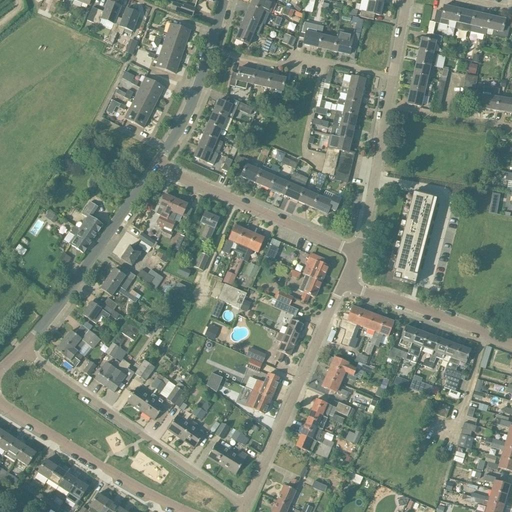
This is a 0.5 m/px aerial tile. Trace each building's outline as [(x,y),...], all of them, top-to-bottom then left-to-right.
[(275,3),(268,0),(252,0),(250,5),(270,14),(275,3)] [(368,0),(366,12),(361,11),(359,17),(373,20),(374,15),(380,16),(383,4),(368,0)] [(113,25),(116,17),(121,6),(108,1),(104,12),(92,7),(87,21),(99,25),(101,20),(113,25)] [(194,8),(183,5),(174,2),(171,10),(180,13),(192,16),(194,8)] [(270,14),(250,5),(245,17),(258,23),(263,11),(269,14),(270,14)] [(459,10),(443,6),(442,12),(436,11),(433,23),(440,24),(447,26),(448,21),(456,23),(459,10)] [(113,25),(111,29),(106,43),(111,45),(116,32),(122,35),(124,29),(132,32),(139,14),(126,9),(122,20),(116,17),(113,25)] [(459,10),(456,23),(455,29),(470,32),(471,26),(474,13),(459,10)] [(474,13),(471,26),(470,32),(485,36),(486,29),(489,16),(474,13)] [(503,20),(489,16),(486,29),(493,31),(492,36),(507,39),(509,27),(503,26),(505,20),(503,20)] [(258,23),(245,17),(240,28),(253,34),(258,23)] [(333,52),(349,56),(350,50),(356,51),(363,20),(356,19),(355,22),(359,23),(357,33),(354,33),(354,34),(338,31),(333,52)] [(289,22),(287,29),(294,31),(296,24),(289,22)] [(318,49),(321,36),(322,28),(304,23),(303,27),(301,26),(298,37),(304,38),(302,45),(318,49)] [(166,35),(180,40),(186,42),(190,31),(170,24),(166,35)] [(253,34),(240,28),(235,40),(248,46),(253,34)] [(333,52),(338,31),(336,39),(321,36),(318,49),(333,52)] [(281,42),(292,47),(295,38),(284,33),(281,42)] [(418,52),(432,55),(435,42),(441,43),(442,37),(430,34),(429,40),(421,39),(418,52)] [(186,42),(180,40),(166,35),(163,46),(176,50),(183,53),(186,42)] [(137,42),(131,40),(127,53),(132,55),(137,42)] [(266,40),(261,51),(267,53),(272,43),(266,40)] [(183,53),(176,50),(163,46),(159,57),(172,61),(179,63),(183,53)] [(416,64),(430,67),(430,66),(436,68),(438,56),(432,55),(418,52),(416,64)] [(179,63),(172,61),(159,57),(155,68),(175,74),(179,63)] [(413,76),(427,79),(430,67),(416,64),(413,76)] [(255,72),(239,68),(237,75),(232,74),(230,85),(247,89),(248,84),(252,85),(255,72)] [(329,68),(327,77),(326,77),(324,84),(329,85),(333,69),(329,68)] [(255,72),(252,85),(267,88),(270,75),(255,72)] [(270,75),(267,88),(282,92),(282,94),(287,95),(289,85),(284,84),(285,79),(284,79),(284,77),(279,75),(278,77),(270,75)] [(464,82),(476,84),(477,77),(465,75),(464,82)] [(410,88),(430,92),(432,86),(426,85),(427,79),(413,76),(410,88)] [(341,88),(362,93),(365,80),(351,77),(349,83),(343,82),(342,84),(341,88)] [(159,98),(164,87),(145,78),(140,89),(159,98)] [(496,111),(498,98),(499,90),(484,88),(485,85),(478,84),(475,102),(481,103),(480,108),(496,111)] [(345,102),(359,105),(362,93),(341,88),(340,93),(347,95),(345,101),(345,102)] [(410,88),(408,99),(407,104),(421,107),(423,96),(429,98),(430,92),(410,88)] [(475,90),(463,88),(462,94),(474,96),(475,90)] [(159,98),(140,89),(135,99),(153,108),(159,98)] [(434,105),(440,107),(442,95),(436,94),(434,105)] [(213,112),(226,118),(231,120),(232,120),(239,103),(228,98),(225,103),(218,100),(213,112)] [(496,111),(511,114),(511,108),(511,100),(498,98),(496,111)] [(153,108),(135,99),(129,109),(148,118),(153,108)] [(359,105),(345,102),(338,100),(338,104),(344,106),(343,113),(342,114),(356,117),(359,105)] [(148,118),(129,109),(124,119),(143,129),(148,118)] [(354,129),(356,117),(342,114),(343,113),(336,111),(335,116),(333,124),(354,129)] [(231,120),(226,118),(213,112),(208,123),(221,129),(222,129),(227,131),(231,120)] [(221,129),(208,123),(203,135),(217,140),(221,129)] [(337,137),(351,141),(354,129),(333,124),(330,136),(337,137)] [(258,139),(246,134),(243,140),(255,145),(258,139)] [(217,140),(203,135),(198,146),(217,155),(222,143),(217,140)] [(339,151),(341,151),(348,153),(348,152),(351,141),(337,137),(330,136),(327,148),(334,149),(334,150),(339,151)] [(198,146),(193,157),(212,166),(217,155),(198,146)] [(334,149),(327,148),(325,155),(338,157),(339,151),(334,150),(334,149)] [(341,151),(340,158),(353,161),(354,154),(348,152),(348,153),(341,151)] [(338,157),(325,155),(324,161),(336,164),(338,157)] [(233,167),(237,169),(238,166),(242,158),(238,157),(233,167)] [(260,171),(246,165),(248,160),(242,158),(238,166),(237,169),(243,171),(240,177),(255,184),(260,171)] [(353,161),(340,158),(338,163),(351,166),(353,161)] [(226,159),(221,170),(227,172),(232,161),(226,159)] [(290,161),(287,166),(295,170),(297,164),(290,161)] [(336,164),(324,161),(322,167),(335,170),(336,164)] [(338,163),(338,164),(337,169),(350,172),(351,166),(338,163)] [(262,166),(260,171),(255,184),(269,190),(275,177),(277,172),(262,166)] [(333,177),(335,170),(322,167),(321,174),(333,177)] [(337,169),(337,171),(336,175),(349,178),(350,172),(337,169)] [(318,173),(316,178),(324,182),(326,177),(318,173)] [(349,178),(336,175),(334,181),(348,184),(349,178)] [(275,177),(269,190),(283,196),(289,183),(275,177)] [(289,183),(283,196),(298,202),(303,190),(306,184),(291,178),(289,183)] [(312,208),(318,196),(303,190),(298,202),(312,208)] [(433,198),(413,192),(392,271),(394,272),(392,279),(414,285),(417,276),(413,275),(433,198)] [(500,195),(492,193),(489,213),(496,214),(500,195)] [(176,200),(164,195),(159,207),(156,214),(160,216),(157,223),(160,224),(159,227),(163,229),(176,200)] [(318,196),(312,208),(327,215),(329,209),(335,212),(340,200),(334,197),(332,202),(318,196)] [(176,200),(163,229),(160,235),(170,239),(172,233),(170,232),(175,222),(173,221),(176,214),(182,216),(187,205),(176,200)] [(75,227),(74,228),(93,240),(102,225),(91,217),(98,207),(90,202),(82,214),(87,218),(78,230),(75,227)] [(204,213),(200,223),(206,225),(201,237),(209,240),(214,229),(219,219),(204,213)] [(234,252),(244,230),(234,226),(228,240),(229,240),(224,252),(228,254),(233,242),(237,244),(234,251),(234,252)] [(93,240),(74,228),(70,234),(69,233),(64,240),(83,254),(93,240)] [(243,260),(244,260),(255,235),(244,230),(234,252),(241,254),(239,259),(243,261),(243,260)] [(152,248),(155,242),(142,232),(137,239),(152,248)] [(255,235),(244,260),(247,262),(252,250),(258,253),(264,239),(262,238),(263,235),(258,233),(256,235),(255,235)] [(129,246),(120,259),(131,266),(140,253),(139,253),(142,249),(137,245),(134,249),(129,246)] [(269,246),(264,257),(273,260),(278,249),(269,246)] [(209,257),(200,253),(194,268),(197,269),(203,272),(209,257)] [(322,282),(328,266),(323,264),(325,260),(310,254),(306,263),(308,263),(303,274),(305,275),(310,277),(322,282)] [(242,261),(239,259),(238,261),(239,262),(233,274),(227,271),(223,280),(222,282),(231,286),(242,261)] [(258,267),(251,264),(247,274),(254,277),(258,267)] [(107,279),(125,291),(135,276),(123,268),(119,273),(114,269),(107,279)] [(177,274),(187,278),(190,272),(180,268),(177,274)] [(149,285),(154,279),(151,277),(141,270),(136,277),(149,285)] [(290,275),(300,279),(303,274),(293,270),(290,275)] [(154,272),(151,277),(154,279),(149,285),(155,289),(158,286),(163,278),(154,272)] [(322,282),(310,277),(305,275),(298,291),(303,294),(300,302),(305,305),(309,296),(314,298),(322,282)] [(125,291),(107,279),(100,289),(111,297),(116,290),(125,297),(125,296),(134,302),(136,299),(128,293),(125,291)] [(224,284),(217,281),(210,296),(217,300),(224,284)] [(247,294),(224,284),(217,300),(240,309),(247,294)] [(140,296),(139,295),(130,289),(128,293),(136,299),(138,300),(140,296)] [(292,297),(279,292),(276,299),(289,305),(292,297)] [(276,300),(273,307),(286,312),(288,306),(276,300)] [(116,320),(119,315),(104,304),(100,309),(91,302),(82,315),(96,324),(101,316),(107,320),(110,316),(116,320)] [(348,347),(361,311),(352,307),(346,321),(352,324),(348,335),(345,334),(341,344),(348,347)] [(360,326),(367,329),(372,315),(361,311),(348,347),(354,349),(358,339),(355,338),(360,326)] [(279,333),(296,341),(303,325),(302,324),(304,320),(293,315),(287,329),(282,326),(279,333)] [(372,315),(367,329),(364,336),(372,339),(370,344),(368,343),(364,352),(370,355),(374,346),(384,319),(372,315)] [(153,319),(149,326),(157,331),(162,325),(153,319)] [(384,319),(374,346),(378,347),(383,335),(388,337),(393,323),(384,319)] [(208,323),(203,335),(213,339),(218,327),(208,323)] [(123,335),(134,340),(138,331),(126,326),(123,335)] [(416,331),(405,327),(400,340),(399,344),(410,348),(416,331)] [(71,331),(63,340),(79,353),(86,344),(92,349),(100,340),(89,331),(81,340),(80,340),(81,339),(71,331)] [(410,348),(405,360),(411,362),(413,356),(418,358),(427,334),(416,331),(410,348)] [(279,333),(276,341),(281,343),(277,352),(278,352),(274,361),(280,363),(284,354),(289,357),(296,341),(279,333)] [(427,334),(418,358),(419,358),(422,348),(433,352),(438,339),(427,334)] [(438,339),(433,352),(434,352),(430,362),(434,363),(435,358),(441,360),(448,342),(438,339)] [(79,353),(63,340),(55,350),(76,366),(79,362),(73,358),(77,352),(78,353),(79,353)] [(448,342),(441,360),(452,364),(459,346),(448,342)] [(112,358),(120,348),(113,343),(106,353),(112,358)] [(459,346),(452,364),(453,364),(451,370),(450,370),(448,375),(460,379),(462,374),(455,371),(459,361),(465,363),(470,350),(459,346)] [(391,348),(388,359),(394,361),(398,351),(391,348)] [(262,363),(265,356),(250,349),(246,356),(262,363)] [(331,366),(345,372),(357,378),(358,375),(355,373),(356,369),(348,365),(348,363),(334,357),(334,359),(331,358),(329,363),(331,365),(331,366)] [(259,373),(263,364),(251,359),(247,368),(259,373)] [(432,369),(434,363),(430,362),(424,359),(422,366),(432,369)] [(104,386),(115,369),(119,363),(115,360),(111,366),(106,363),(102,368),(101,368),(94,380),(104,386)] [(120,364),(120,363),(115,369),(104,386),(114,393),(121,382),(123,379),(128,382),(134,373),(128,369),(130,365),(122,360),(120,364)] [(134,374),(145,381),(154,367),(142,360),(134,374)] [(90,362),(83,372),(89,376),(96,366),(90,362)] [(374,370),(362,365),(359,371),(371,377),(374,370)] [(357,378),(345,372),(331,366),(325,378),(339,384),(343,376),(356,381),(357,378)] [(444,374),(448,375),(447,380),(446,381),(458,385),(460,379),(448,375),(450,370),(446,368),(444,374)] [(206,386),(216,393),(222,378),(211,373),(206,386)] [(158,374),(150,387),(167,398),(175,385),(158,374)] [(264,383),(257,380),(252,391),(271,399),(277,383),(276,383),(278,379),(268,374),(264,383)] [(394,385),(405,389),(408,381),(397,377),(394,385)] [(338,388),(339,384),(325,378),(321,387),(336,393),(338,388)] [(477,380),(473,391),(480,392),(483,382),(477,380)] [(458,385),(446,381),(444,388),(455,392),(458,385)] [(387,384),(381,382),(379,387),(385,390),(387,384)] [(420,382),(417,392),(428,396),(432,387),(420,382)] [(183,392),(175,386),(166,400),(174,405),(183,392)] [(140,411),(150,397),(137,388),(127,402),(140,411)] [(271,399),(252,391),(246,407),(264,415),(271,399)] [(150,397),(140,411),(154,421),(164,407),(161,405),(163,401),(152,394),(150,397)] [(326,418),(331,420),(331,421),(336,423),(338,417),(333,415),(332,417),(328,415),(332,406),(316,400),(311,411),(326,418)] [(442,405),(435,402),(430,413),(438,416),(442,405)] [(347,416),(351,408),(339,403),(335,411),(347,416)] [(442,405),(438,416),(445,419),(450,407),(442,405)] [(201,410),(197,407),(192,414),(196,417),(201,410)] [(466,416),(472,418),(474,409),(469,407),(466,416)] [(201,410),(196,417),(200,420),(205,413),(201,410)] [(326,418),(311,411),(306,423),(321,430),(326,418)] [(180,439),(190,425),(177,416),(167,430),(180,439)] [(508,435),(511,436),(511,426),(510,426),(511,423),(508,422),(495,419),(493,424),(509,429),(508,435)] [(321,430),(306,423),(300,435),(316,442),(321,430)] [(475,427),(464,423),(462,429),(474,432),(475,427)] [(215,435),(222,439),(229,428),(222,424),(215,435)] [(355,424),(353,429),(363,434),(365,428),(355,424)] [(204,435),(190,425),(180,439),(194,449),(204,435)] [(347,430),(345,441),(358,443),(360,432),(347,430)] [(241,435),(236,432),(231,440),(236,443),(241,435)] [(6,452),(14,439),(4,433),(0,438),(0,448),(0,449),(6,452)] [(246,438),(241,435),(236,443),(241,446),(246,438)] [(316,442),(300,435),(295,447),(311,454),(316,442)] [(470,437),(460,435),(457,446),(458,446),(471,450),(474,438),(470,437)] [(492,443),(504,447),(511,448),(511,436),(508,435),(505,444),(493,440),(492,443)] [(14,463),(25,446),(14,439),(6,452),(6,453),(4,456),(14,463)] [(331,448),(332,449),(335,443),(324,439),(322,444),(326,446),(323,451),(329,453),(331,448)] [(221,466),(230,452),(216,443),(207,458),(221,466)] [(503,451),(501,459),(511,461),(511,448),(504,447),(492,443),(490,447),(503,451)] [(322,444),(318,454),(328,458),(332,449),(331,448),(329,453),(323,451),(326,446),(322,444)] [(36,453),(25,446),(14,463),(17,460),(27,466),(36,453)] [(235,455),(230,452),(221,466),(235,475),(247,456),(238,451),(235,455)] [(511,461),(501,459),(499,466),(488,463),(486,468),(497,471),(498,468),(511,472),(511,461)] [(47,480),(56,467),(45,460),(37,473),(47,480)] [(66,473),(56,467),(47,480),(58,487),(66,473)] [(347,479),(359,485),(363,478),(350,472),(347,479)] [(8,473),(5,477),(16,484),(18,480),(8,473)] [(66,473),(58,487),(68,494),(77,480),(66,473)] [(491,490),(506,495),(509,485),(494,481),(495,478),(485,475),(483,480),(493,483),(491,490)] [(277,502),(288,507),(295,491),(299,482),(293,479),(289,488),(284,486),(277,502)] [(77,480),(68,494),(69,494),(65,499),(76,506),(79,500),(79,501),(88,488),(77,480)] [(313,481),(310,487),(323,492),(325,486),(313,481)] [(36,498),(39,493),(28,486),(25,490),(36,498)] [(488,502),(503,506),(506,495),(491,490),(489,499),(488,502)] [(39,493),(36,498),(47,504),(49,500),(39,493)] [(96,511),(100,511),(108,500),(98,494),(89,507),(96,511)] [(471,494),(470,501),(483,504),(484,496),(471,494)] [(60,507),(49,500),(47,504),(57,511),(60,507)] [(115,511),(118,507),(108,500),(100,511),(115,511)] [(277,502),(272,511),(286,511),(288,507),(277,502)] [(487,506),(485,511),(501,511),(503,506),(488,502),(487,506)]
